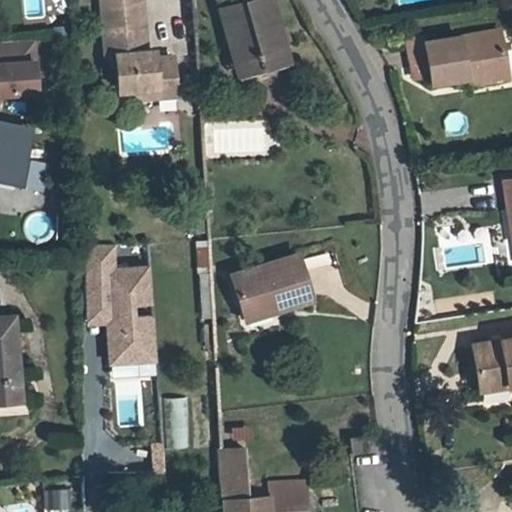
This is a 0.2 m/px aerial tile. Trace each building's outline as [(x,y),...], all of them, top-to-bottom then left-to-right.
[(252,0),(222,9),(236,61),(262,53),(266,65),(287,59),(270,0),(252,0)] [(113,97),(134,95),(170,94),(169,65),(150,66),(150,59),(144,60),(136,53),(134,11),(99,13),(100,37),(110,37),(111,60),(113,97)] [(53,31),(54,39),(67,38),(66,30),(53,31)] [(101,61),(111,60),(110,37),(100,37),(101,61)] [(427,89),(467,84),(503,80),(498,38),(422,47),(421,41),(400,42),(405,86),(426,84),(427,89)] [(0,96),(34,94),(29,41),(0,43),(0,96)] [(290,69),(287,59),(266,65),(262,53),(236,61),(243,83),(290,69)] [(503,89),(503,80),(467,84),(468,92),(503,89)] [(171,103),(170,94),(134,95),(134,104),(171,103)] [(0,172),(14,175),(23,129),(0,124),(0,172)] [(28,159),(24,187),(44,189),(47,162),(28,159)] [(511,221),(511,188),(500,190),(503,222),(511,221)] [(506,262),(511,261),(511,221),(503,222),(506,262)] [(85,247),(90,325),(109,324),(112,364),(157,361),(150,267),(119,269),(117,244),(85,247)] [(234,278),(245,311),(278,301),(281,310),(312,300),(299,258),(234,278)] [(248,321),(281,310),(278,301),(245,311),(248,321)] [(0,403),(22,402),(15,319),(0,320),(0,403)] [(511,338),(500,341),(501,346),(476,350),(483,390),(511,385),(511,338)] [(189,447),(187,397),(163,398),(165,448),(189,447)] [(229,441),(251,438),(250,425),(228,428),(229,441)] [(365,454),(363,436),(349,438),(351,456),(365,454)] [(246,451),(222,452),(226,503),(249,501),(246,451)] [(304,498),(303,482),(284,483),(285,500),(304,498)] [(43,489),(43,509),(69,509),(69,489),(43,489)] [(270,511),(270,499),(249,501),(226,503),(226,511),(270,511)]
